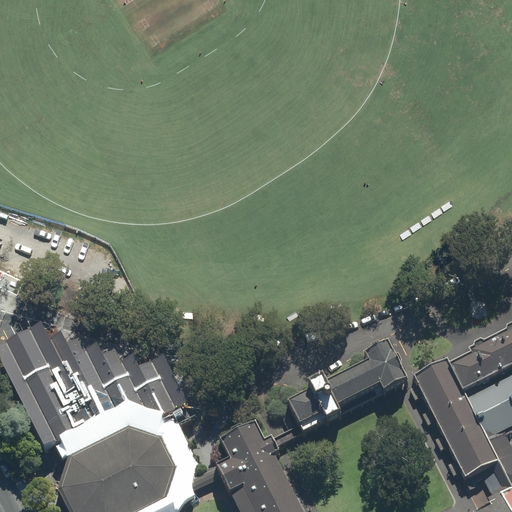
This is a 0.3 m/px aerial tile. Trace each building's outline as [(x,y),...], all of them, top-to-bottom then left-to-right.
[(0,341),(0,355),(44,452),(56,447),(57,453),(125,417),(176,432),(202,417),(164,355),(139,368),(134,353),(122,363),(115,348),(103,354),(97,343),(87,351),(80,338),(67,344),(61,333),(49,339),(42,322),(0,341)] [(511,329),(414,380),(466,482),(498,465),(511,489),(511,488),(511,454),(503,436),(511,431),(511,329)] [(287,406),(303,436),(406,384),(386,345),(363,356),(368,366),(326,387),(324,382),(309,389),(312,394),(287,406)] [(125,417),(57,453),(51,474),(62,478),(57,494),(66,511),(176,511),(183,496),(193,470),(176,432),(125,417)] [(239,511),(302,511),(257,424),(207,450),(221,477),(239,511)] [(511,511),(511,491),(467,511),(511,511)]
